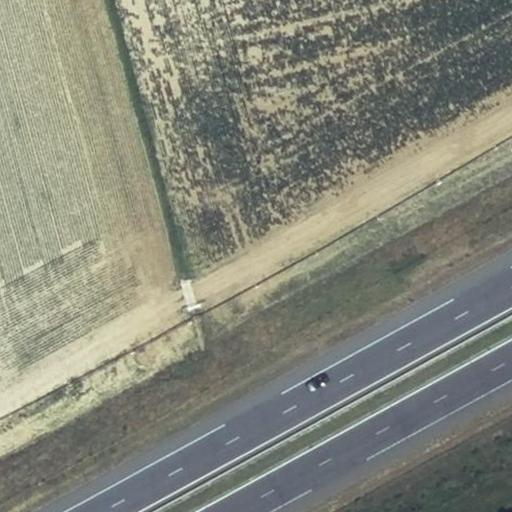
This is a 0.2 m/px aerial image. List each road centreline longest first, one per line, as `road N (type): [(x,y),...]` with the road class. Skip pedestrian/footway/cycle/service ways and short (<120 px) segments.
road 1 (motorway): [(511,288),(102,511)]
road 2 (motorway): [(236,511),(511,361)]
